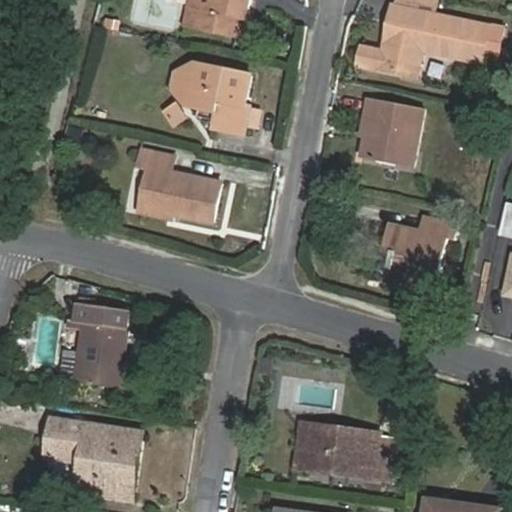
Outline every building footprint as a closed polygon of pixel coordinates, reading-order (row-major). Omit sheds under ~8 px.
[(203,4),(198,23),(246,34),(253,0),(192,0),(192,1),(203,4)] [(443,0),(409,0),(408,8),(441,14),(443,0)] [(188,21),(198,23),(203,4),(192,1),(188,21)] [(490,40),(503,42),(506,27),(441,14),(408,8),(396,5),(393,21),(398,22),(395,37),(390,36),(389,40),(369,36),(366,54),(386,58),(425,66),(427,53),(485,64),(487,54),(490,40)] [(499,57),(503,42),(490,40),(487,54),(499,57)] [(425,66),(386,58),(383,70),(422,78),(425,66)] [(189,101),(198,60),(178,68),(174,86),(189,101)] [(255,72),(198,60),(189,101),(206,106),(216,108),(214,117),(213,124),(245,132),(247,123),(252,104),(248,103),(255,72)] [(427,106),(373,94),(368,110),(372,110),(367,133),(363,154),(414,165),(427,106)] [(174,101),(161,111),(173,128),(187,118),(174,101)] [(252,104),(247,123),(255,125),(259,106),(252,104)] [(205,115),(214,117),(216,108),(206,106),(205,115)] [(372,110),(368,110),(363,132),(367,133),(372,110)] [(144,203),(171,209),(172,204),(177,205),(176,208),(223,217),(232,180),(176,168),(179,152),(146,145),(143,162),(152,164),(144,203)] [(418,272),(415,286),(437,291),(450,236),(457,237),(460,221),(425,213),(421,229),(390,222),(384,248),(393,250),(390,266),(418,272)] [(377,278),(415,286),(418,272),(390,266),(393,250),(384,248),(377,278)] [(511,260),(503,295),(511,296),(511,260)] [(86,347),(81,378),(123,383),(127,349),(131,349),(137,309),(83,301),(81,317),(90,318),(86,347)] [(67,376),(81,378),(86,347),(71,344),(67,376)] [(303,417),(301,436),(311,437),(313,418),(303,417)] [(132,493),(141,429),(57,418),(52,450),(87,455),(83,486),(132,493)] [(311,437),(301,436),(298,457),(392,470),(397,431),(382,429),(382,426),(313,418),(311,437)] [(149,431),(141,429),(132,493),(139,495),(149,431)] [(467,505),(433,500),(430,511),(468,511),(466,511),(467,505)]
